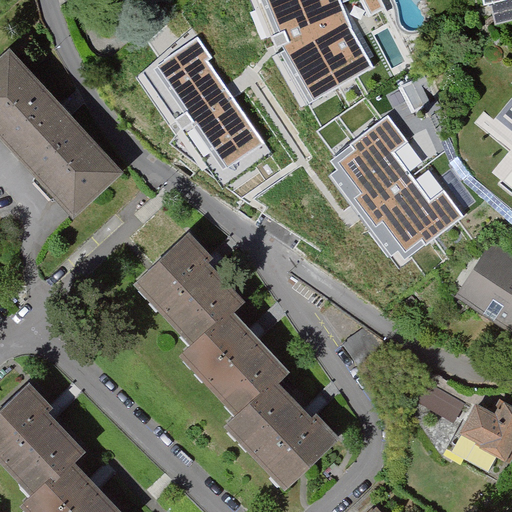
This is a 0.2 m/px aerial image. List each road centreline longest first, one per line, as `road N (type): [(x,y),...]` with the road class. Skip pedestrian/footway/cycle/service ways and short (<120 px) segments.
road 1 (residential): [(325,511),(369,465),(374,443),(366,411),(248,238),(146,163),(109,123),(73,65),(48,0)]
road 2 (residential): [(0,356),(33,326),(224,511)]
